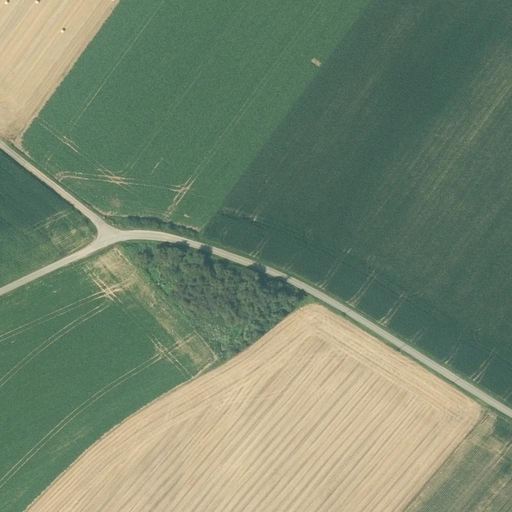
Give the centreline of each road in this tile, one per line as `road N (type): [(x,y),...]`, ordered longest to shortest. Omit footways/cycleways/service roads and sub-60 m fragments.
road 1 (unclassified): [(111,239),(162,236),(263,269),(511,414)]
road 2 (unclassified): [(0,145),(111,239)]
road 3 (unclassified): [(111,239),(0,290)]
